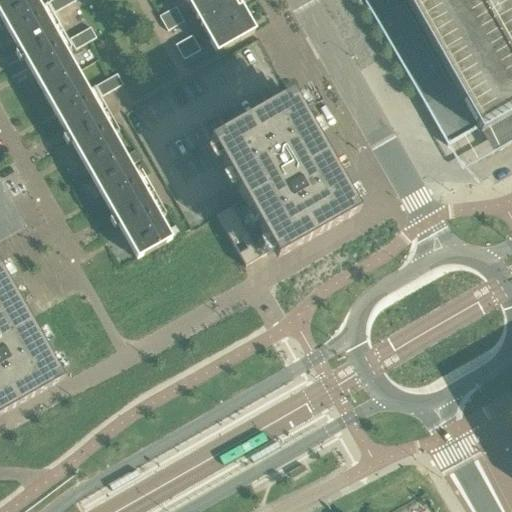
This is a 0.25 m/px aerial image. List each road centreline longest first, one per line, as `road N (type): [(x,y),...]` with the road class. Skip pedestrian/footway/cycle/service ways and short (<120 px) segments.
road 1 (tertiary): [(350,336),(51,511)]
road 2 (residential): [(435,261),(420,205),(306,0)]
road 3 (tertiary): [(184,511),(385,397)]
road 4 (residential): [(489,511),(436,402)]
